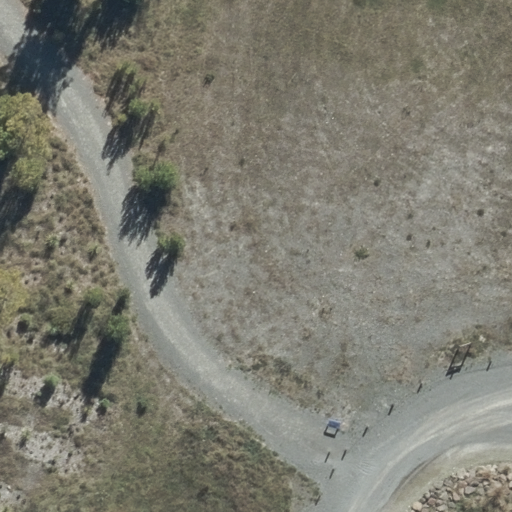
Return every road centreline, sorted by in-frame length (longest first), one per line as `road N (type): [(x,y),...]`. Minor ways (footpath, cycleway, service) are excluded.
road 1 (track): [(0,13),(80,129),(124,238),(213,392),(379,500)]
road 2 (unclassified): [(373,511),(415,460),(499,415)]
